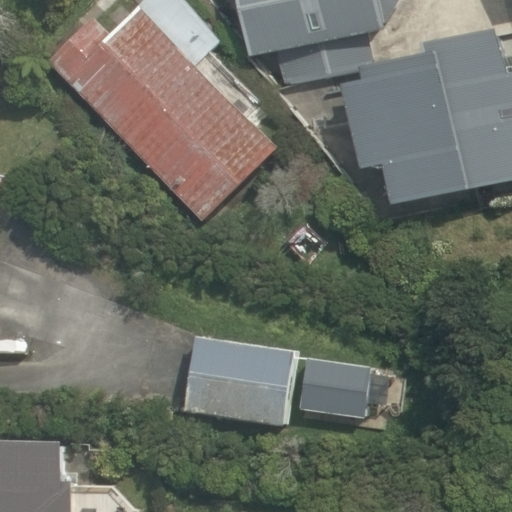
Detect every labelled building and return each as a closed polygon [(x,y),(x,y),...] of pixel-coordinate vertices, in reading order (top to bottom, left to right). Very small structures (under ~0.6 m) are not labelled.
[(101,14),(56,57),(209,219),(286,144),(206,61),(228,39),(192,0),(148,0),(117,31),(101,14)] [(379,61),(373,29),(395,24),(393,15),(403,0),(249,0),(260,54),(280,49),(288,85),(377,66),(376,61),(379,61)] [(511,178),(511,27),(511,23),(441,35),(444,47),(379,61),(376,61),(377,66),(378,75),(353,79),(369,164),(395,159),(403,200),(511,178)] [(0,94),(12,61),(0,56),(0,94)] [(191,403),(191,408),(291,423),(302,348),(201,333),(201,340),(192,339),(183,401),(191,403)] [(0,511),(78,511),(79,475),(71,474),(72,436),(0,434),(0,511)]
